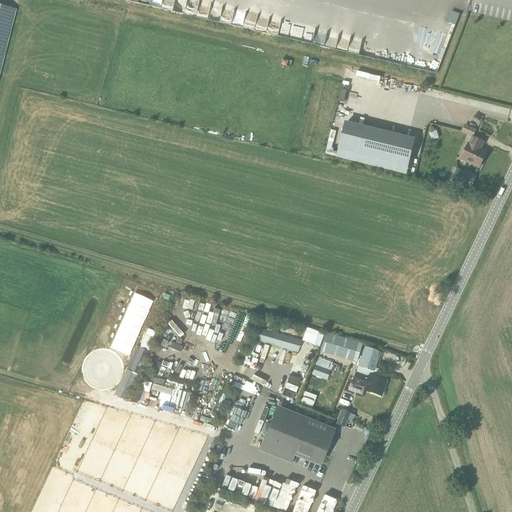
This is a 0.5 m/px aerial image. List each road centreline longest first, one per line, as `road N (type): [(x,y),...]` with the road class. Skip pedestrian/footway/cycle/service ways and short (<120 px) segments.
road 1 (tertiary): [(511,178),(418,369)]
road 2 (tertiary): [(418,369),(350,511)]
road 3 (unclassified): [(471,511),(418,369)]
